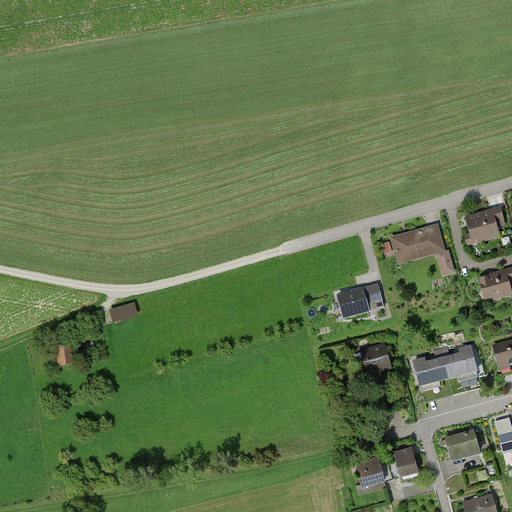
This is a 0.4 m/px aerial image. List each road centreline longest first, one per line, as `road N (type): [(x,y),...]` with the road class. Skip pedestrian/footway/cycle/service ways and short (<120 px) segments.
road 1 (track): [(281,251),(128,298),(0,273)]
road 2 (residential): [(511,183),(281,251)]
